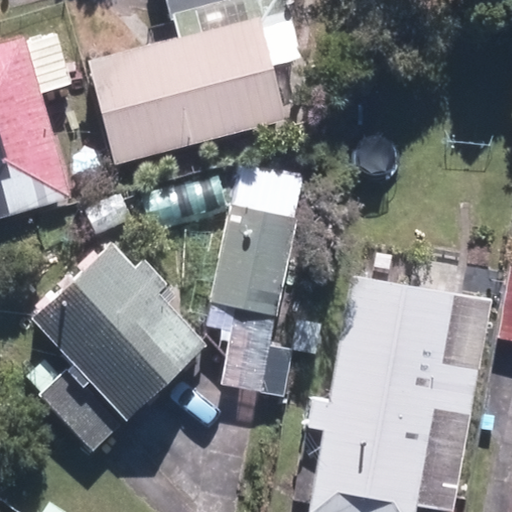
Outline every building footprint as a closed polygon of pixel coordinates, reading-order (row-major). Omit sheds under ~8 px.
[(162,0),(167,21),(177,18),(181,39),(91,61),(116,162),(286,121),(261,20),(291,13),(288,0),(162,0)] [(0,216),(69,197),(39,93),(70,84),(55,32),(24,42),(23,36),(0,42),(0,216)] [(229,383),(266,391),(303,217),(290,215),(293,201),(271,196),(269,209),(238,203),(217,301),(244,306),(229,383)] [(40,319),(134,417),(212,343),(174,302),(184,292),(154,260),(145,268),(121,243),(40,319)] [(333,431),(317,511),(412,511),(413,503),(448,508),(487,299),(360,276),(359,276),(338,395),(319,392),(314,427),(333,431)] [(46,395),(98,450),(125,426),(72,368),(46,395)]
